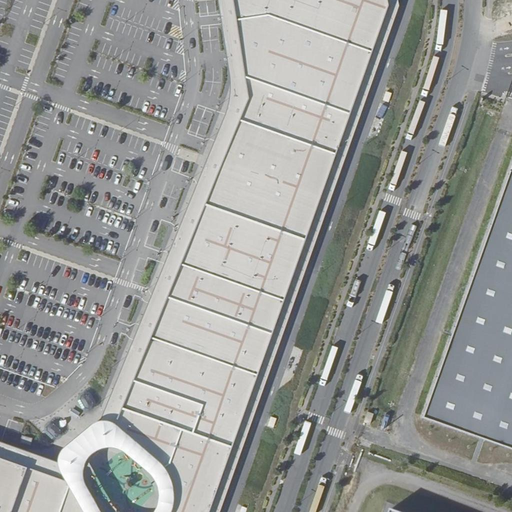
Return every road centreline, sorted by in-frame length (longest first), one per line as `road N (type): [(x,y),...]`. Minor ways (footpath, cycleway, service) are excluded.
road 1 (tertiary): [(307,511),(466,58),(471,0)]
road 2 (tertiary): [(443,0),(433,76),(280,511)]
